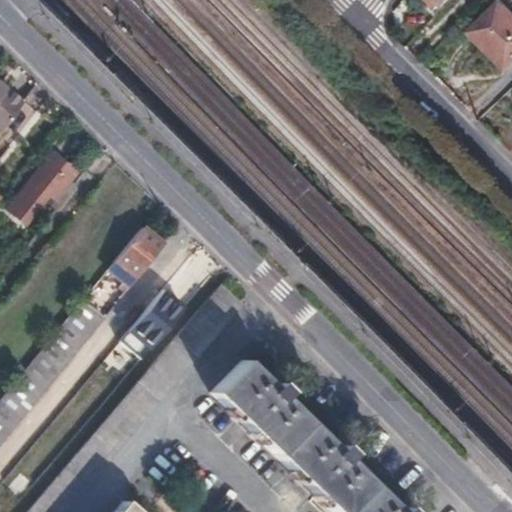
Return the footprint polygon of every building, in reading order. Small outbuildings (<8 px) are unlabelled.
[(511,16),(500,5),(471,33),(504,68),(511,60),(511,16)] [(0,128),(22,101),(0,82),(0,128)] [(52,154),(9,208),(25,221),(49,192),(54,196),(74,172),(52,154)] [(163,246),(142,228),(116,259),(132,273),(124,283),(129,287),(163,246)] [(139,333),(152,344),(203,282),(191,272),(139,333)] [(25,511),(59,511),(90,477),(164,392),(239,303),(219,285),(153,363),(87,439),(25,511)] [(103,318),(82,300),(47,342),(0,400),(0,443),(47,385),(103,318)] [(241,361),(210,392),(292,470),(334,511),(406,511),(400,506),(396,511),(344,459),(347,455),(338,446),(333,450),(296,413),(280,398),(284,394),(274,384),(269,388),(241,361)] [(136,511),(124,501),(114,511),(136,511)]
